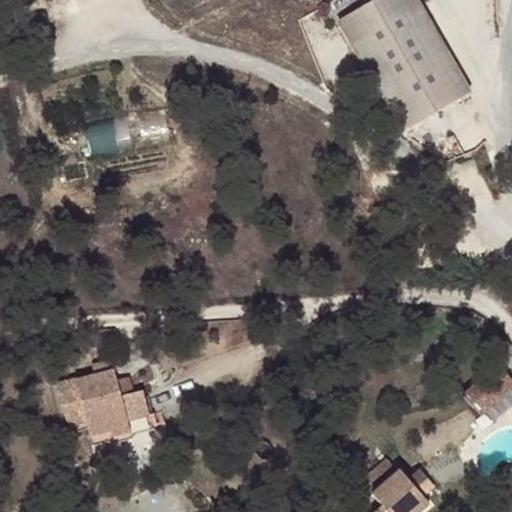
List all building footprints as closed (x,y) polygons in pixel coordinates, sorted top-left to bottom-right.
[(45,17),(36,0),(33,0),(5,14),(8,20),(0,24),(0,38),(0,39),(45,17)] [(464,100),(407,0),(382,0),(339,24),(399,137),(464,100)] [(73,380),(56,384),(68,430),(86,425),(88,432),(90,439),(110,433),(112,439),(131,434),(128,425),(150,419),(143,392),(121,398),(113,371),(109,372),(106,362),(91,366),(93,376),(75,381),(73,380)] [(511,382),(499,367),(463,397),(479,417),(511,388),(511,382)] [(150,419),(128,425),(131,434),(152,428),(150,419)] [(86,425),(68,430),(70,437),(88,432),(86,425)] [(110,433),(90,439),(92,447),(108,443),(116,445),(133,440),(131,434),(112,439),(110,433)] [(339,504),(345,511),(356,511),(385,490),(374,476),(339,504)] [(424,484),(412,495),(401,505),(393,497),(385,490),(356,511),(427,511),(428,511),(423,508),(434,499),(424,484)] [(401,505),(412,495),(403,487),(393,497),(401,505)]
